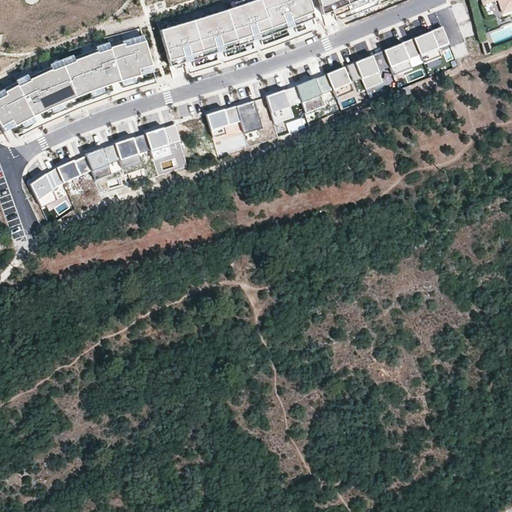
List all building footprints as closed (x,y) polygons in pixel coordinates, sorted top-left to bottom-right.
[(191,20),(159,30),(170,67),(242,44),(315,18),(309,0),(253,0),(236,6),(191,20)] [(317,0),(320,11),(348,0),(317,0)] [(511,9),(511,0),(480,0),(482,4),(494,0),(503,0),(508,11),(511,9)] [(508,11),(503,0),(497,0),(502,13),(508,11)] [(448,43),(442,27),(413,38),(419,55),(423,63),(440,56),(437,48),(448,43)] [(144,41),(142,35),(134,37),(136,43),(144,41)] [(107,85),(154,72),(144,41),(136,43),(134,37),(108,45),(110,49),(97,53),(96,49),(73,57),(74,61),(52,71),(50,67),(28,77),(29,80),(17,86),(15,82),(0,90),(0,126),(3,132),(34,116),(64,102),(107,85)] [(408,59),(419,55),(413,38),(383,51),(389,67),(393,75),(411,68),(408,59)] [(97,53),(110,49),(108,45),(96,49),(97,53)] [(378,72),(389,67),(383,51),(354,62),(361,78),(365,89),(382,82),(378,72)] [(52,71),(74,61),(73,57),(50,67),(52,71)] [(361,78),(354,62),(346,66),(353,82),(361,78)] [(353,91),(343,67),(326,74),(326,75),(332,90),(335,98),(353,91)] [(332,90),(326,75),(315,79),(314,78),(295,86),(296,86),(301,102),(305,113),(324,106),(320,95),(332,90)] [(17,86),(29,80),(28,77),(15,82),(17,86)] [(301,102),(296,86),(287,89),(288,95),(285,95),(284,90),(265,96),(274,124),(293,118),(290,107),(301,102)] [(235,106),(240,121),(244,134),(262,128),(253,101),(235,106)] [(235,106),(205,115),(212,138),(225,134),(223,126),(240,121),(235,106)] [(180,141),(175,125),(163,128),(144,133),(145,134),(150,150),(153,159),(171,154),(168,145),(180,141)] [(150,150),(145,134),(133,138),(132,137),(114,143),(114,144),(119,160),(122,169),(141,163),(138,154),(150,150)] [(119,160),(114,144),(103,148),(102,147),(85,154),(85,156),(91,171),(95,180),(111,174),(107,164),(119,160)] [(91,171),(85,156),(73,161),(73,160),(56,167),(56,168),(63,183),(91,171)] [(63,183),(56,168),(45,174),(45,173),(29,184),(41,208),(57,200),(52,190),(63,184),(63,183)]
